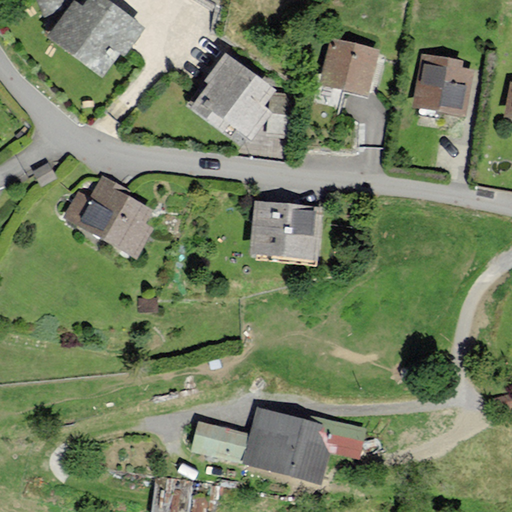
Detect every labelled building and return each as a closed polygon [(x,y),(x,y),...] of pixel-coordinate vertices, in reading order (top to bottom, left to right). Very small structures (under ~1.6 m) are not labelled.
[(42,0),(53,36),(51,38),(103,72),(118,49),(124,53),(141,26),(101,0),(90,0),(83,10),(73,4),(72,0),(42,0)] [(332,42),(325,82),(369,91),(376,50),(332,42)] [(211,83),(193,104),(243,145),(271,111),(262,104),(273,91),(228,54),(207,79),(211,83)] [(425,56),(416,105),(464,114),(472,70),(460,68),(461,62),(425,56)] [(79,194),(66,217),(136,256),(152,227),(143,222),(151,209),(122,193),(124,189),(104,177),(90,200),(79,194)] [(258,203),(254,250),(313,255),(317,209),(258,203)] [(198,422),(191,448),(319,484),(328,451),(357,459),(365,431),(320,418),(318,425),(263,410),(256,437),(198,422)] [(218,511),(223,486),(166,477),(160,511),(218,511)]
